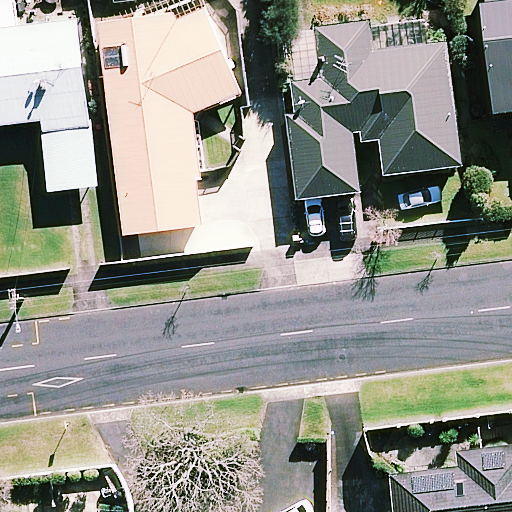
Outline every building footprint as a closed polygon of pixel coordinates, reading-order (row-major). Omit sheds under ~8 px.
[(511,0),(489,0),(500,108),(511,106),(511,0)] [(232,100),(223,9),(104,21),(128,259),(209,251),(194,103),(232,100)] [(101,183),(81,18),(0,27),(0,122),(45,118),(53,189),(101,183)] [(430,42),(428,19),(292,29),(304,195),(363,190),(359,137),(384,135),(387,170),(463,165),(453,40),(430,42)] [(511,511),(511,440),(458,448),(460,461),(395,471),(400,511),(511,511)] [(125,511),(109,462),(51,481),(61,511),(125,511)]
